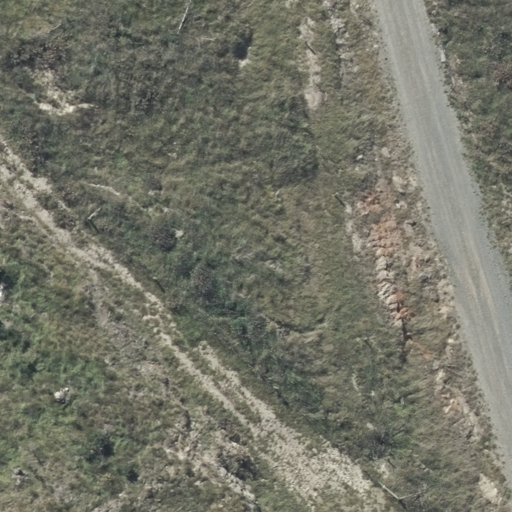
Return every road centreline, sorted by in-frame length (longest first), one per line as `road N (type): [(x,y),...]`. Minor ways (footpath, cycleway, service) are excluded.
road 1 (track): [(359,0),(511,407)]
road 2 (track): [(0,205),(294,511)]
